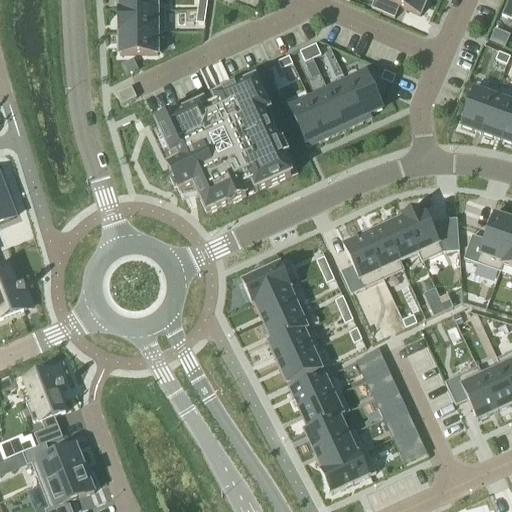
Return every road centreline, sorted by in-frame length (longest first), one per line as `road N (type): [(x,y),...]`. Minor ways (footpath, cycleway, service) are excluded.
road 1 (residential): [(177,268),(273,221),(426,167)]
road 2 (residential): [(67,0),(82,109),(116,242)]
road 3 (unclassified): [(282,511),(165,320)]
road 4 (unclassified): [(141,332),(244,511)]
road 5 (residential): [(135,92),(315,6)]
road 6 (residential): [(437,60),(315,6)]
